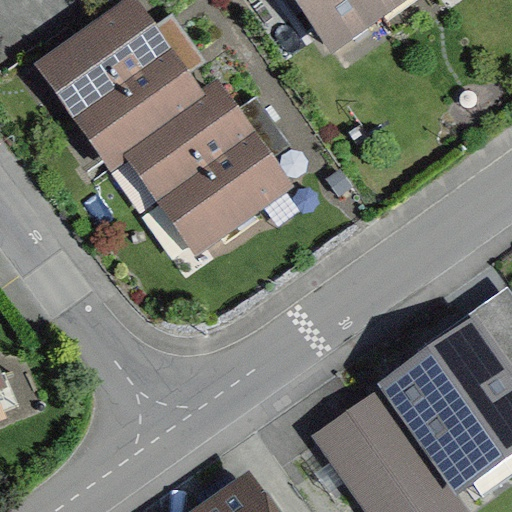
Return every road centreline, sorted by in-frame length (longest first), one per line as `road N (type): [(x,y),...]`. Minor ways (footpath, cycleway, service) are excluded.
road 1 (residential): [(511,187),(167,430)]
road 2 (residential): [(167,430),(0,206)]
road 3 (residential): [(167,430),(53,511)]
